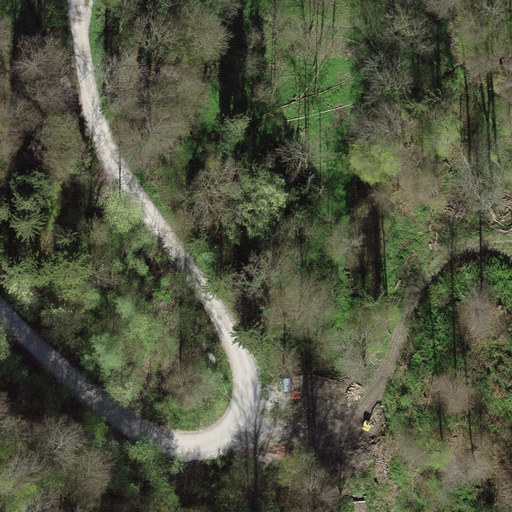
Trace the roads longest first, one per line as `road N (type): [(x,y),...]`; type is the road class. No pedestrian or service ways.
road 1 (unclassified): [(0,311),(113,420),(146,437),(214,441),(234,429),(247,402),(239,349),(108,151),(74,0)]
road 2 (track): [(234,429),(341,431),(365,408),(432,269),(448,254),(511,244)]
road 3 (track): [(108,151),(56,68),(34,0)]
